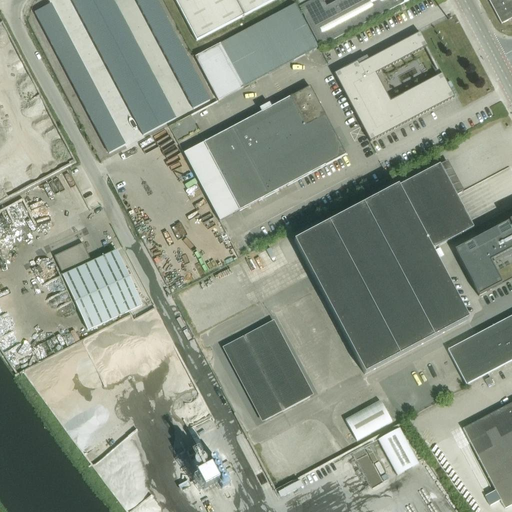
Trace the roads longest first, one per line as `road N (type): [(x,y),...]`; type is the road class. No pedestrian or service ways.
road 1 (unclassified): [(223,410),(15,22),(15,0)]
road 2 (unknown): [(509,85),(361,163)]
road 3 (unknown): [(449,0),(314,68)]
road 4 (unknown): [(361,163),(243,224)]
road 5 (unknown): [(314,68),(205,123)]
